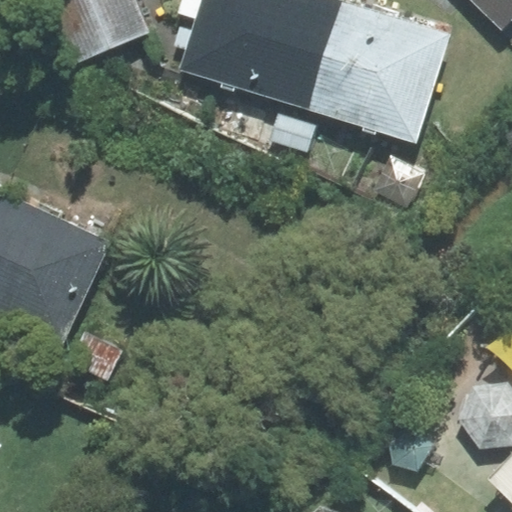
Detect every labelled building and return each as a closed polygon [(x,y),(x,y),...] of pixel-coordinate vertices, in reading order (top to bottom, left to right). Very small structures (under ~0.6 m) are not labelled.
[(146,0),(56,0),(79,62),(158,33),(146,0)] [(319,157),(331,117),(429,146),(462,31),(354,0),(210,0),(191,69),(285,96),(271,143),(319,157)] [(511,0),(475,0),(508,32),(511,28),(511,0)] [(0,186),(0,312),(71,347),(121,245),(0,186)] [(129,351),(88,330),(69,365),(110,386),(129,351)] [(0,455),(8,430),(0,427),(0,455)] [(511,455),(484,484),(511,510),(511,455)] [(297,511),(332,511),(304,499),(297,511)]
